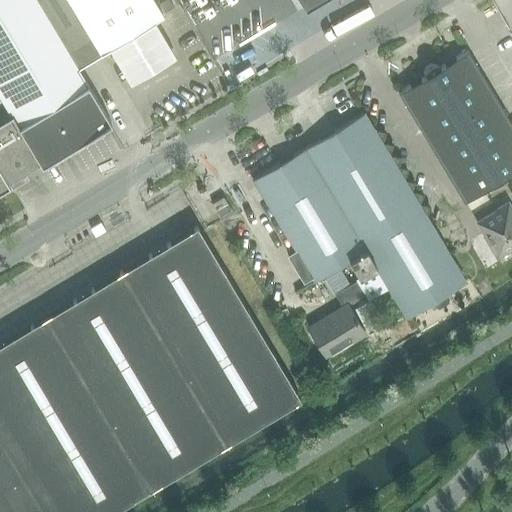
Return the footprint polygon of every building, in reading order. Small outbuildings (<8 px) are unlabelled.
[(0,189),(9,184),(6,178),(20,169),(23,171),(39,162),(41,164),(110,123),(77,68),(110,48),(130,83),(176,56),(155,21),(163,16),(153,0),(0,0),(0,94),(10,111),(0,117),(0,189)] [(464,201),(511,172),(511,124),(467,50),(398,91),(464,201)] [(406,317),(466,281),(364,112),(253,178),(314,281),(349,260),(359,277),(376,267),(406,317)] [(220,216),(231,209),(223,196),(212,203),(220,216)] [(497,256),(511,246),(511,210),(507,203),(476,221),(497,256)] [(0,511),(110,511),(301,398),(197,225),(0,343),(0,511)] [(348,304),(365,294),(357,280),(334,294),(342,307),(308,327),(326,356),(365,332),(348,304)]
